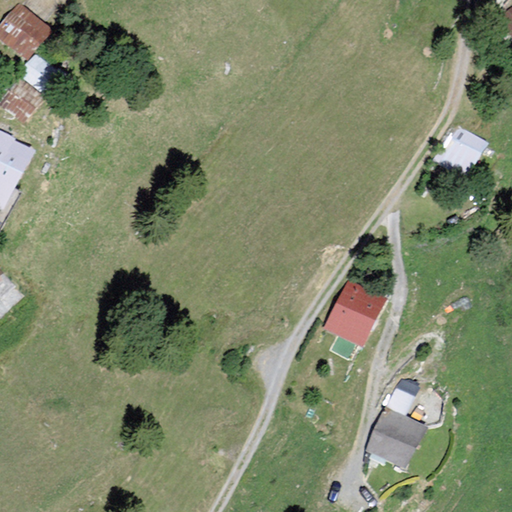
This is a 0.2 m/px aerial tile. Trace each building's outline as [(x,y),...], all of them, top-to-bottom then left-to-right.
[(511,5),(498,20),(511,33),(511,5)] [(49,30),(19,6),(0,29),(0,35),(27,57),(49,30)] [(56,73),(36,56),(21,73),(41,90),(56,73)] [(42,98),(17,78),(0,100),(0,102),(24,121),(42,98)] [(485,145),(457,128),(434,167),(462,184),(485,145)] [(32,151),(0,133),(0,206),(1,207),(32,151)] [(382,300),(350,284),(329,327),(361,343),(382,300)] [(416,389),(402,382),(368,448),(403,465),(423,427),(402,416),(416,389)]
